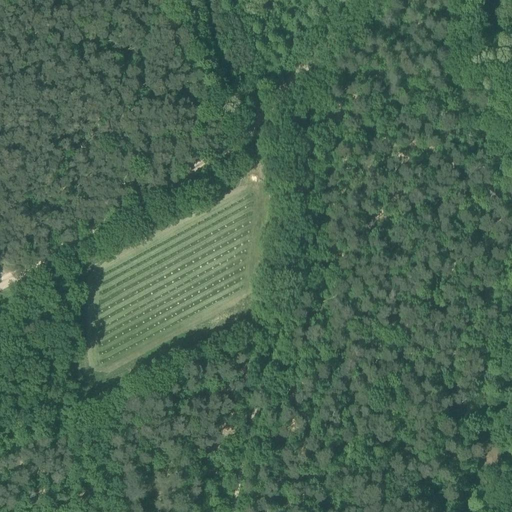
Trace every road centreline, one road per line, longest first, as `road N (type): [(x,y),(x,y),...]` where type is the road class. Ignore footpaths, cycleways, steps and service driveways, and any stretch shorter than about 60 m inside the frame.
road 1 (track): [(309,67),(321,79),(232,511)]
road 2 (track): [(0,287),(207,163),(309,67)]
